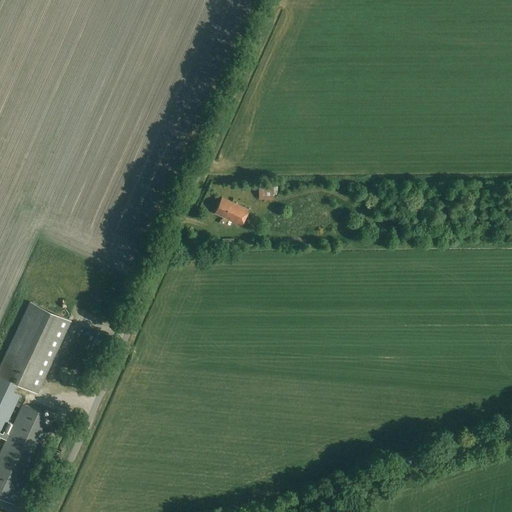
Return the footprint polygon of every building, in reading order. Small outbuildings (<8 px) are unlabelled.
[(258,185),(258,201),(273,201),(273,195),(273,185),(258,185)] [(242,225),(249,210),(222,198),(215,213),(242,225)] [(222,249),(233,249),(233,239),(222,239),(222,249)] [(85,308),(97,313),(110,278),(106,276),(90,271),(79,302),(86,304),(85,308)] [(22,403),(22,404),(17,402),(20,395),(13,392),(18,384),(37,393),(71,321),(29,302),(0,365),(0,498),(14,505),(54,418),(22,403)] [(76,379),(77,358),(57,357),(57,378),(76,379)]
